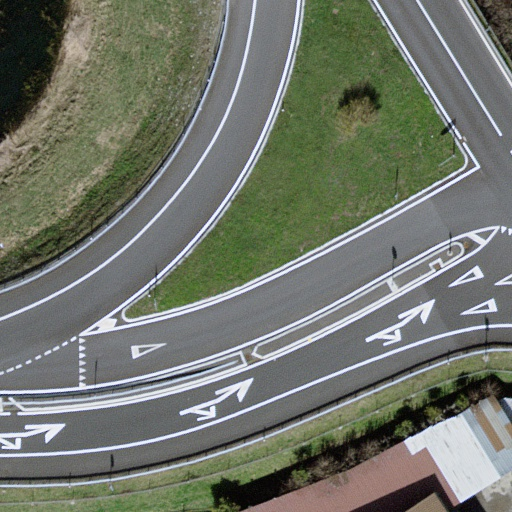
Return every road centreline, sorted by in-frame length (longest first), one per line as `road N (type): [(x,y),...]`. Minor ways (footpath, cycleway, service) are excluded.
road 1 (motorway): [(511,173),(353,265),(211,330),(116,356),(0,360)]
road 2 (motorway): [(0,441),(142,427),(199,411),(511,281)]
road 3 (motorway): [(273,0),(250,102),(199,194),(111,281),(0,336)]
road 4 (tertiary): [(420,0),(511,147)]
